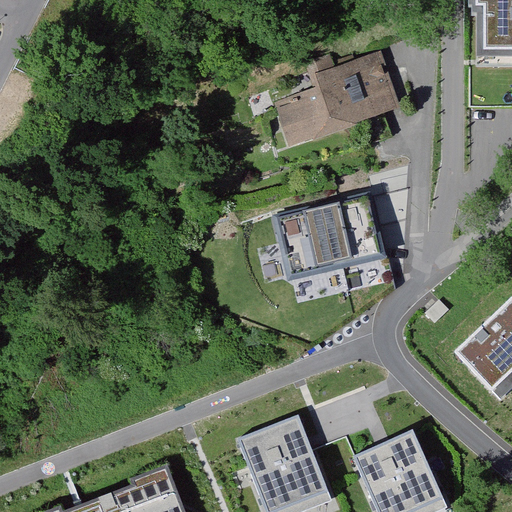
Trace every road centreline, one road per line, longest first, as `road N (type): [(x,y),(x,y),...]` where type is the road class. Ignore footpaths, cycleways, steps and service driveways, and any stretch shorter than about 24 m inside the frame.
road 1 (residential): [(383,338),(0,486)]
road 2 (residential): [(511,208),(388,310),(383,338)]
road 3 (residential): [(383,338),(398,368),(511,469)]
